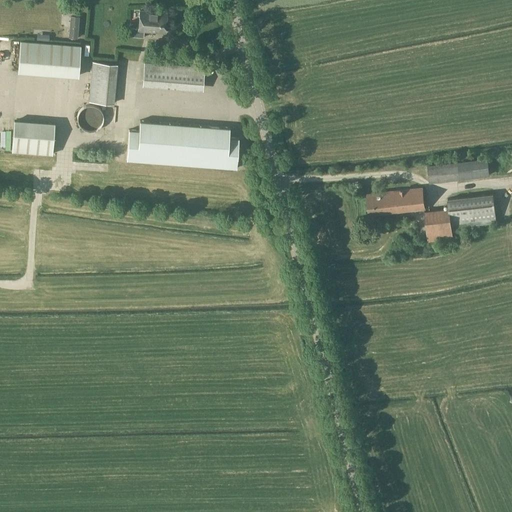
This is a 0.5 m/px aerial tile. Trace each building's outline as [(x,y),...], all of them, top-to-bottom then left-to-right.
[(144,31),(165,33),(166,13),(140,11),(138,29),(130,28),(129,37),(143,38),(144,31)] [(79,17),(70,16),(69,37),(77,38),(79,17)] [(78,76),(80,46),(20,41),(18,71),(78,76)] [(111,104),(115,64),(92,62),(89,102),(111,104)] [(203,88),(204,68),(144,63),(142,83),(203,88)] [(81,109),(79,110),(78,112),(78,113),(77,115),(77,117),(76,119),(77,120),(77,122),(78,124),(78,125),(79,127),(80,128),(82,129),(83,130),(84,130),(86,131),(87,131),(89,131),(91,131),(92,131),(94,131),(96,130),(97,129),(99,127),(100,126),(101,125),(102,123),(102,121),(102,120),(102,119),(102,117),(102,116),(102,114),(101,112),(100,111),(99,110),(97,108),(96,107),(94,106),(92,106),(91,106),(89,106),(87,106),(86,106),(84,107),(83,107),(82,108),(81,109)] [(11,151),(16,152),(52,154),(54,124),(14,121),(11,151)] [(138,131),(128,130),(126,160),(236,169),(238,139),(228,138),(229,128),(139,121),(138,131)] [(488,159),(428,165),(429,182),(490,176),(488,159)] [(422,188),(367,194),(369,214),(425,208),(422,188)] [(425,213),(428,240),(463,236),(465,224),(497,221),(493,193),(448,198),(450,210),(425,213)]
